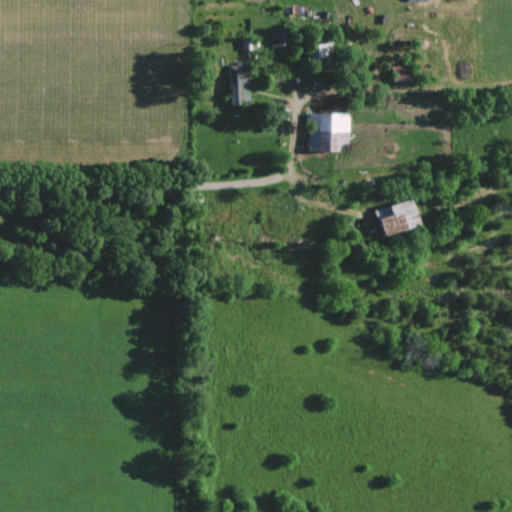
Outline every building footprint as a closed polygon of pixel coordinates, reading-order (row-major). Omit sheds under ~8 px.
[(285,31),(270,30),(269,52),(284,53),(285,31)] [(228,83),(228,103),(247,103),(246,64),(231,64),(231,83),(228,83)] [(409,78),(407,65),(389,67),(391,80),(409,78)] [(306,113),(305,150),(346,150),(347,114),(306,113)] [(381,236),(418,226),(411,200),(374,210),(381,236)]
